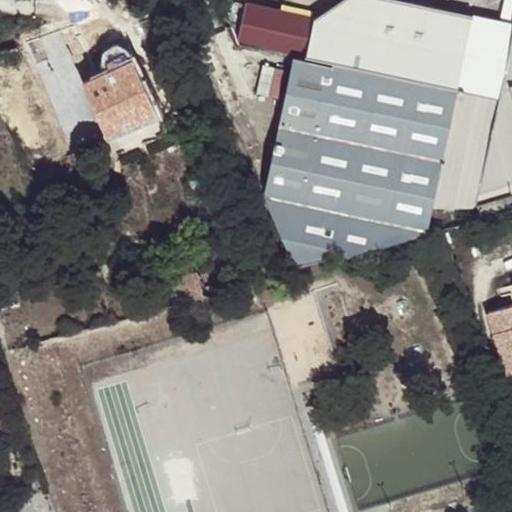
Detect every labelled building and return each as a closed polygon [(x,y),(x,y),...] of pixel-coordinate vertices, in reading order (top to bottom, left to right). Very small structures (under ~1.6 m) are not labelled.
[(413,0),(336,0),(313,15),(305,55),(457,87),(473,12),(413,0)] [(238,41),(295,54),(296,53),(305,55),(313,15),(247,1),(243,21),(238,41)] [(511,28),(499,88),(511,84),(511,28)] [(82,81),(89,77),(74,45),(47,58),(63,90),(82,81)] [(111,68),(130,59),(127,52),(121,52),(113,55),(108,61),(111,68)] [(265,195),(295,267),(385,244),(406,237),(425,232),(431,205),(436,183),(457,87),(305,55),(296,53),(295,54),(272,161),(265,195)] [(134,58),(130,59),(111,68),(89,77),(82,81),(96,110),(97,114),(106,132),(158,110),(134,58)] [(96,110),(82,81),(63,90),(77,118),(96,110)] [(479,182),(511,172),(511,84),(499,88),(498,93),(479,182)] [(457,87),(436,183),(445,183),(466,90),(457,87)] [(466,87),(466,90),(445,183),(479,182),(498,93),(466,87)] [(75,146),(106,132),(97,114),(66,128),(75,146)] [(436,183),(431,205),(477,204),(511,193),(511,172),(479,182),(445,183),(436,183)] [(511,193),(477,204),(481,218),(511,208),(511,193)] [(431,205),(425,232),(441,227),(453,224),(454,226),(481,218),(477,204),(431,205)] [(195,292),(191,274),(173,279),(178,297),(195,292)] [(511,303),(487,311),(503,362),(511,360),(511,362),(511,303)] [(511,362),(511,360),(503,362),(506,374),(511,372),(511,362)]
